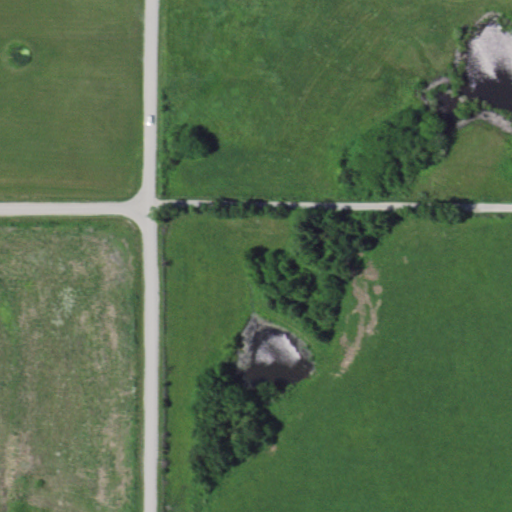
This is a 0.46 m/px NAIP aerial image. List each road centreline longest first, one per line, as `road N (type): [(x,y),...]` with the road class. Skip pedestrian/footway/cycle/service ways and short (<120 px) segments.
road 1 (residential): [(151,511),(153,0)]
road 2 (residential): [(152,205),(0,207)]
